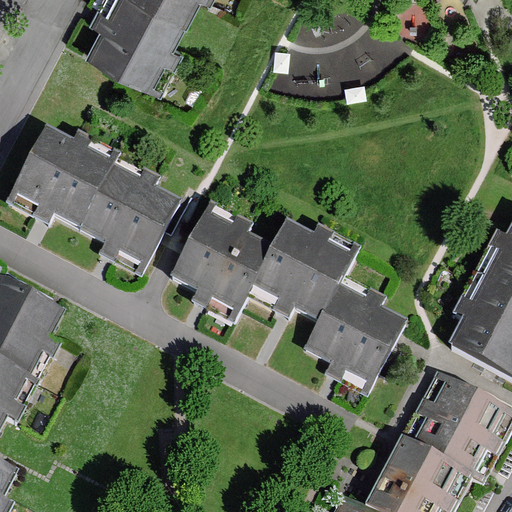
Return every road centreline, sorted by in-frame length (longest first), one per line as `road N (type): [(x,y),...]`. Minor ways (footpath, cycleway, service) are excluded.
road 1 (residential): [(0,245),(344,427)]
road 2 (residential): [(0,119),(65,0)]
